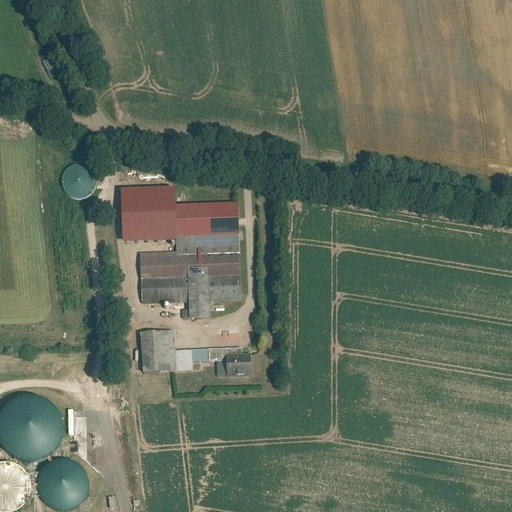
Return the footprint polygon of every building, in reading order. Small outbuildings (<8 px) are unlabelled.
[(84,165),(78,160),(72,158),(66,159),(62,160),(57,164),(54,169),(53,174),(53,180),(56,186),(59,189),(64,192),(71,193),(77,192),(82,188),(86,183),(87,177),(87,171),(84,165)] [(240,203),(178,206),(179,254),(143,255),(145,303),(192,301),(191,317),(213,316),(213,302),(244,299),(240,203)] [(164,327),(129,330),(132,371),(184,366),(183,355),(166,356),(164,327)] [(232,346),(199,346),(199,360),(216,360),(216,372),(242,371),(242,352),(232,352),(232,346)] [(3,412),(0,417),(0,449),(1,452),(9,459),(18,464),(29,466),(40,464),(49,459),(57,451),(61,440),(61,429),(58,419),(52,410),(43,403),(32,400),(21,401),(11,405),(3,412)] [(42,474),(38,481),(37,489),(38,497),(41,504),(47,510),(51,511),(74,511),(79,509),(85,502),(88,494),(88,485),(85,477),(80,470),(72,465),(64,463),(55,464),(47,468),(42,474)] [(0,511),(20,511),(26,506),(30,497),(30,488),(27,480),(21,473),(14,468),(5,466),(0,466),(0,511)]
